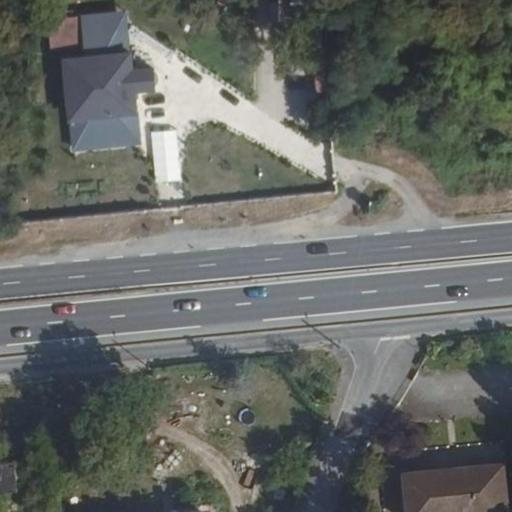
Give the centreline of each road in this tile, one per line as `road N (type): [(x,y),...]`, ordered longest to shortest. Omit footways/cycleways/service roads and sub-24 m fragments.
road 1 (trunk): [(0,328),(511,277)]
road 2 (trunk): [(511,236),(0,283)]
road 3 (residential): [(0,367),(383,330)]
road 4 (residential): [(320,511),(383,330)]
road 5 (unclassified): [(383,330),(511,317)]
